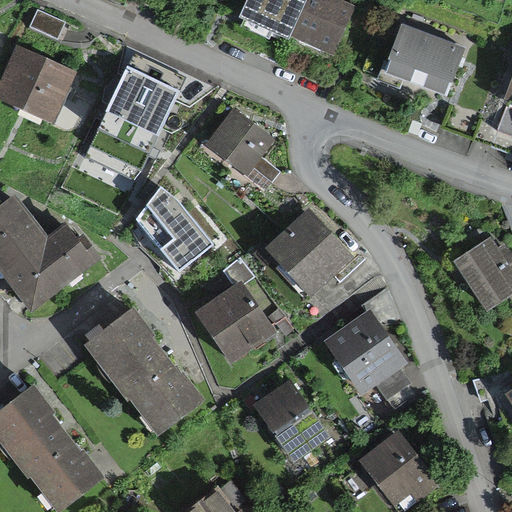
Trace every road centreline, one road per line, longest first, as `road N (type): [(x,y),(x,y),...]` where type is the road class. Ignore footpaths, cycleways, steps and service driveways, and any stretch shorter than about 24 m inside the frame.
road 1 (residential): [(488,511),(399,268),(307,162),(309,133)]
road 2 (residential): [(309,133),(288,99),(79,0)]
road 3 (residential): [(309,133),(329,127),(511,190)]
